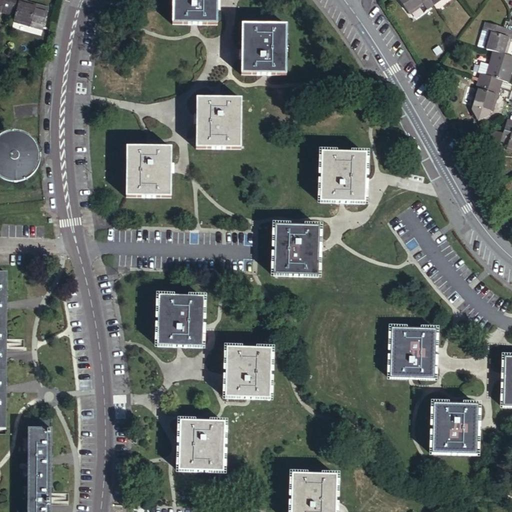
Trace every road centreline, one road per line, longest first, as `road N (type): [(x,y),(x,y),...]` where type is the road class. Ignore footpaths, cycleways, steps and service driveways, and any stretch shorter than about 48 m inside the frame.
road 1 (unclassified): [(82,0),(61,131),(100,345),(101,511)]
road 2 (unclassified): [(511,256),(469,206),(345,1)]
